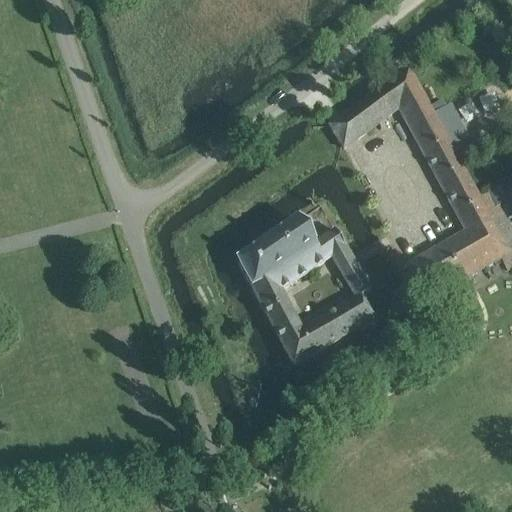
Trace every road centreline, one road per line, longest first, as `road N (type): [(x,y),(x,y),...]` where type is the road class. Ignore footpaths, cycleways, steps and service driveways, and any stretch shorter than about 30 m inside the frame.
road 1 (unclassified): [(416,0),(128,216)]
road 2 (unclassified): [(229,511),(128,216)]
road 3 (unclassified): [(128,216),(46,0)]
